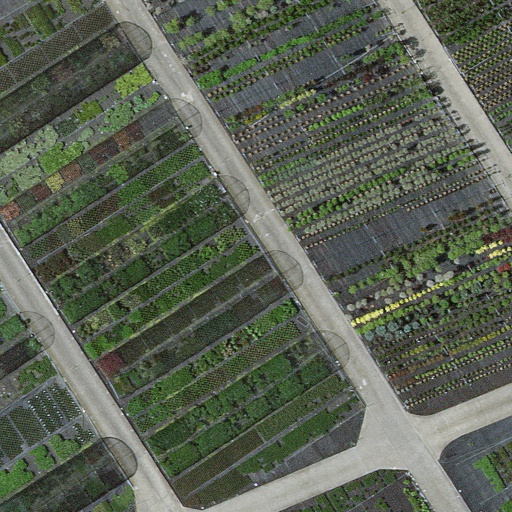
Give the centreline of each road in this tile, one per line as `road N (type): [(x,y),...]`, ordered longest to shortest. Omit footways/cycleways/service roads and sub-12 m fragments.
road 1 (track): [(118,0),(448,511)]
road 2 (track): [(160,511),(0,257)]
road 3 (track): [(275,511),(511,413)]
road 4 (track): [(511,192),(385,0)]
